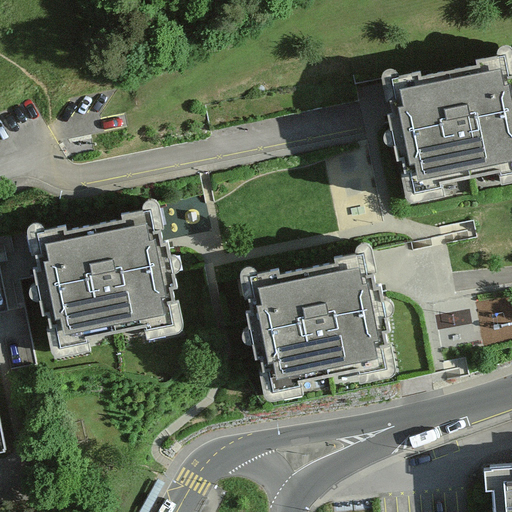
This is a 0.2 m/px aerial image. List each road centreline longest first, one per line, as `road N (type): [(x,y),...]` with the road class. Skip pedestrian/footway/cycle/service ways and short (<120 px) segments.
road 1 (tertiary): [(407,422),(263,439),(234,451)]
road 2 (tertiary): [(294,506),(313,482),(407,422)]
